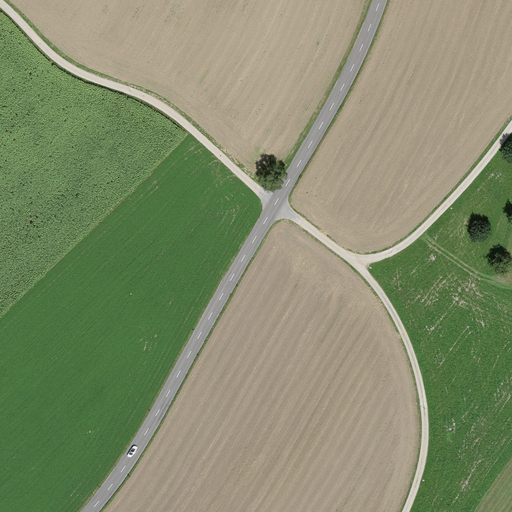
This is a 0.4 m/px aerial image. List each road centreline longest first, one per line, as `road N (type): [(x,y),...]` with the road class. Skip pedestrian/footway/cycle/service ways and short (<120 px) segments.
road 1 (tertiary): [(378,0),(353,63),(151,420),(86,511)]
road 2 (track): [(356,262),(125,80),(79,68),(4,0)]
road 3 (track): [(356,262),(402,328),(415,373),(423,428),(414,484),(400,511)]
road 4 (track): [(511,114),(396,245),(356,262)]
